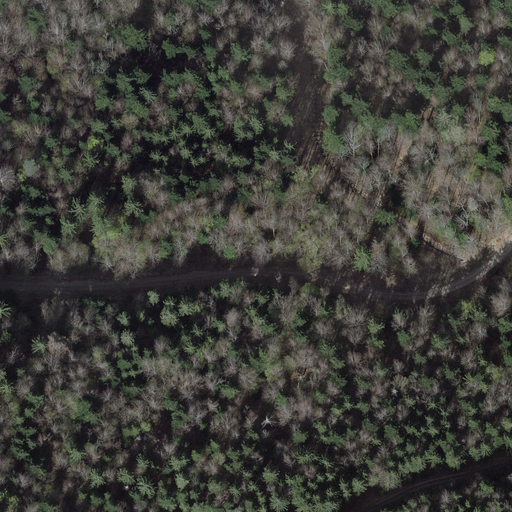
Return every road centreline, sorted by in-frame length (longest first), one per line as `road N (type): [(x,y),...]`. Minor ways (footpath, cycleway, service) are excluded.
road 1 (track): [(511,255),(488,276),(418,293),(297,273),(0,286)]
road 2 (track): [(396,511),(511,467)]
